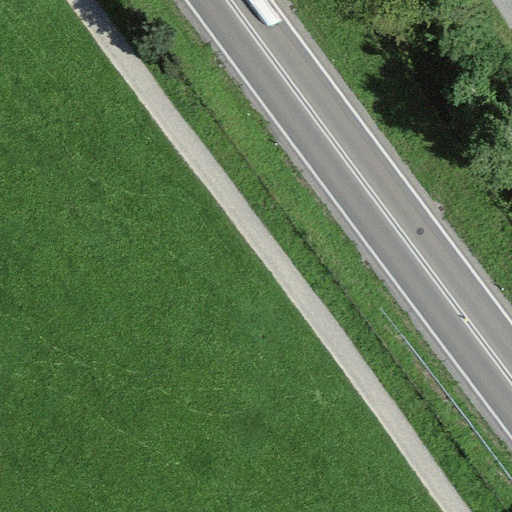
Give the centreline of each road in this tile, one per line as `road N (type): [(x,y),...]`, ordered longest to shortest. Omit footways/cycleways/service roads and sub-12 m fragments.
road 1 (track): [(84,0),(308,294),(459,511)]
road 2 (trunk): [(231,0),(511,372)]
